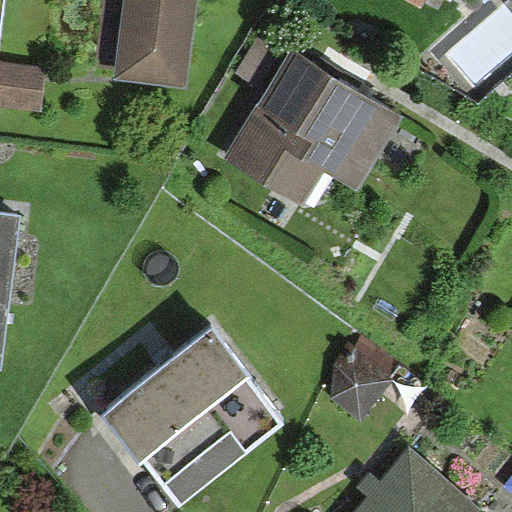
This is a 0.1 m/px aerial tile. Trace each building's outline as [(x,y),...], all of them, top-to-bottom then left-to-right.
[(192,0),(140,0),(132,68),(183,74),(192,0)] [(402,106),(292,41),(226,152),(305,199),(326,164),(357,182),(402,106)] [(0,343),(17,213),(0,210),(0,343)] [(208,330),(115,404),(180,484),(273,410),(208,330)] [(475,511),(478,509),(411,453),(361,511),(475,511)]
